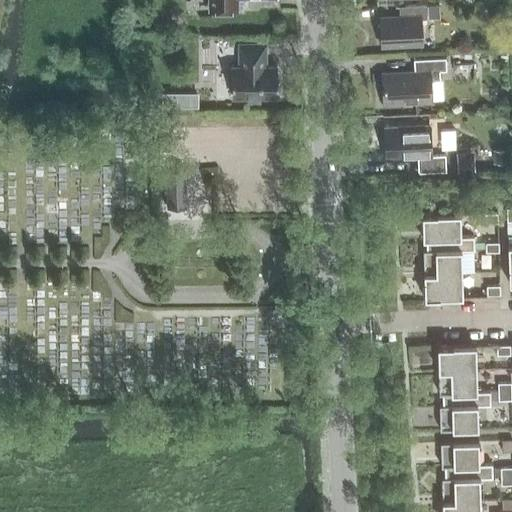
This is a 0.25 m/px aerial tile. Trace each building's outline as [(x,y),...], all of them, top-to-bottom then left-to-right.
[(208,0),(209,10),(237,9),(236,0),(208,0)] [(426,17),(440,16),(439,4),(425,5),(426,17)] [(379,19),(380,44),(422,42),(421,18),(426,18),(426,17),(425,5),(404,6),(405,18),(379,19)] [(264,63),(264,44),(239,44),(239,67),(231,67),(231,96),(277,96),(276,67),(262,67),(262,63),(264,63)] [(429,71),(446,70),(445,58),(413,59),(413,71),(381,73),(383,103),(431,101),(429,71)] [(169,106),(197,106),(197,95),(169,95),(169,106)] [(417,172),(445,171),(444,155),(430,155),(429,125),(384,128),(385,158),(417,156),(417,172)] [(456,145),(455,129),(442,130),(443,146),(456,145)] [(504,164),(504,150),(491,149),(490,163),(504,164)] [(185,206),(184,169),(166,170),(167,207),(185,206)] [(484,222),(497,221),(497,212),(484,212),(484,222)] [(459,213),(421,214),(422,238),(425,238),(425,244),(473,242),(473,236),(460,236),(459,213)] [(473,242),(425,244),(426,249),(422,250),(423,271),(461,270),(460,250),(473,249),(473,242)] [(497,242),(485,242),(485,251),(497,251),(497,242)] [(461,270),(423,271),(424,297),(462,296),(461,270)] [(498,285),(486,285),(486,294),(498,294),(498,285)] [(496,344),(496,354),(509,353),(508,344),(496,344)] [(437,372),(476,371),(475,345),(437,346),(437,372)] [(476,371),(437,372),(438,393),(441,393),(441,399),(489,398),(489,391),(476,391),(476,371)] [(497,390),(510,390),(510,382),(497,382),(497,390)] [(510,399),(510,390),(497,390),(497,399),(510,399)] [(489,398),(441,399),(442,404),(438,405),(439,429),(477,428),(477,405),(490,404),(489,398)] [(444,471),(492,470),(491,467),(491,463),(478,464),(477,440),(439,441),(440,466),(443,466),(444,471)] [(511,440),(501,441),(502,452),(511,452),(511,440)] [(500,475),(511,475),(511,466),(499,467),(500,475)] [(492,470),(492,476),(500,475),(499,467),(491,467),(492,470)] [(492,470),(444,471),(444,477),(440,477),(441,498),(479,497),(479,477),(492,477),(492,476),(492,470)] [(511,475),(500,475),(500,484),(511,483),(511,475)] [(479,511),(479,497),(441,498),(441,511),(479,511)] [(501,510),(511,509),(511,500),(501,500),(501,510)]
